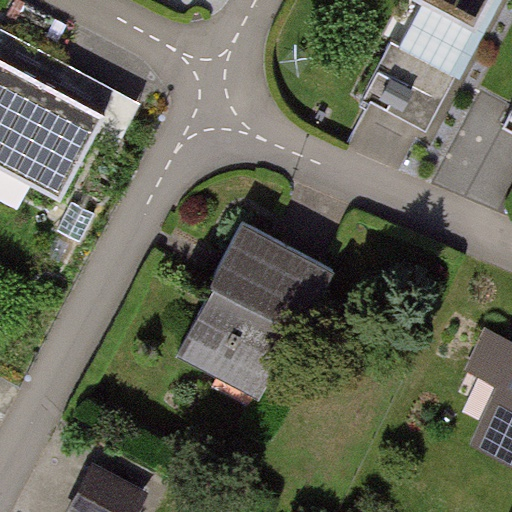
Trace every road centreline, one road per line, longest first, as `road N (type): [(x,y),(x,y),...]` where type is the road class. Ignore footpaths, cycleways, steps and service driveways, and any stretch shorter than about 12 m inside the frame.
road 1 (residential): [(0,490),(206,111)]
road 2 (residential): [(206,111),(511,246)]
road 3 (residential): [(206,111),(265,0)]
